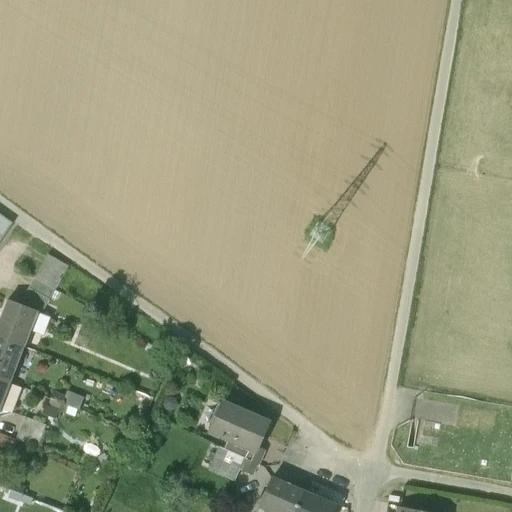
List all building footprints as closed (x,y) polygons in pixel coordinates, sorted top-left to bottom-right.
[(46,254),(33,275),(53,287),(66,266),(46,254)] [(53,287),(33,275),(21,297),(42,308),(54,287),(53,287)] [(32,310),(6,299),(0,313),(0,337),(21,345),(28,329),(40,334),(47,317),(32,311),(32,310)] [(90,333),(79,329),(74,341),(85,345),(90,333)] [(21,345),(0,337),(0,378),(7,381),(21,345)] [(61,397),(50,393),(49,397),(59,402),(61,397)] [(59,402),(49,397),(46,405),(56,409),(59,402)] [(270,424),(225,404),(212,432),(230,440),(257,452),(258,450),(270,424)] [(43,425),(23,417),(15,438),(35,446),(43,425)] [(15,438),(0,432),(0,445),(10,450),(15,438)] [(257,452),(230,440),(225,450),(245,460),(258,465),(264,452),(258,450),(257,452)] [(258,465),(245,460),(240,471),(253,477),(258,465)] [(296,511),(304,493),(272,479),(260,510),(265,511),(296,511)] [(22,490),(11,485),(8,492),(20,497),(22,490)] [(20,497),(8,492),(5,498),(17,503),(20,497)] [(337,511),(339,507),(304,493),(296,511),(337,511)]
